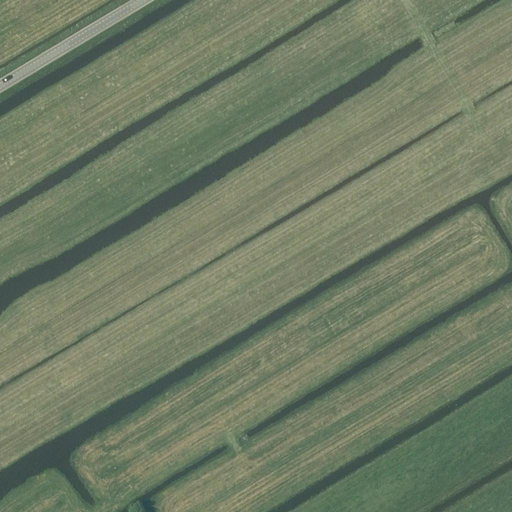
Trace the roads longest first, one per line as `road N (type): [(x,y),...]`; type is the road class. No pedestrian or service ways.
road 1 (track): [(409,9),(0,250)]
road 2 (tertiary): [(0,86),(143,0)]
road 3 (track): [(473,117),(404,0)]
